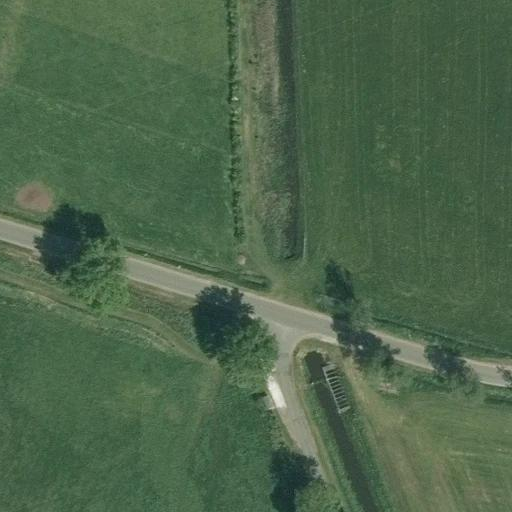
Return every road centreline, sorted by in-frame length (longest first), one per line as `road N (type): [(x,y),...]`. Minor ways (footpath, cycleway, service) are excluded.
road 1 (unclassified): [(289,317),(0,230)]
road 2 (unclassified): [(289,317),(511,379)]
road 3 (unclassified): [(332,511),(288,393),(282,345),(289,317)]
